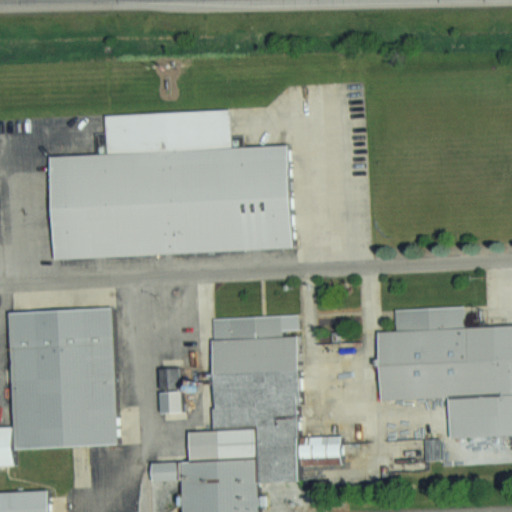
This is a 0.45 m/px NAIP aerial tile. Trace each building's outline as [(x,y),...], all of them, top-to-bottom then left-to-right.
[(63,256),(301,247),(297,142),(237,144),(235,107),(109,112),(111,151),(59,153),(63,256)] [(20,309),(25,447),(126,443),(121,305),(20,309)] [(511,434),(511,323),(469,325),(468,305),(400,307),(401,329),(386,330),(388,399),(455,397),(456,436),(511,434)] [(218,316),(223,429),(198,430),(199,460),(191,460),(193,511),(268,511),(268,482),(309,480),(308,464),(349,462),(348,434),(309,436),(305,331),(302,331),(301,313),(218,316)] [(168,411),(188,411),(188,366),(168,366),(168,411)] [(0,466),(23,466),(23,426),(0,426),(0,466)] [(187,479),(187,460),(161,460),(161,479),(187,479)] [(56,511),(56,490),(0,491),(0,511),(56,511)]
